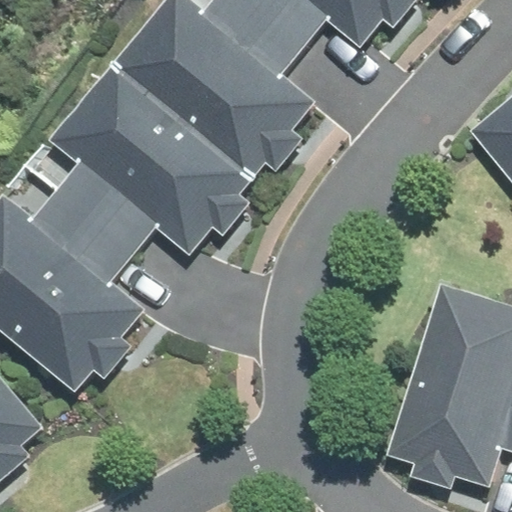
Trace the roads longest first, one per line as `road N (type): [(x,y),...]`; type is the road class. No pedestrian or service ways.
road 1 (residential): [(311,453),(295,367),(313,256),(376,173),(511,40)]
road 2 (residential): [(311,453),(182,511)]
